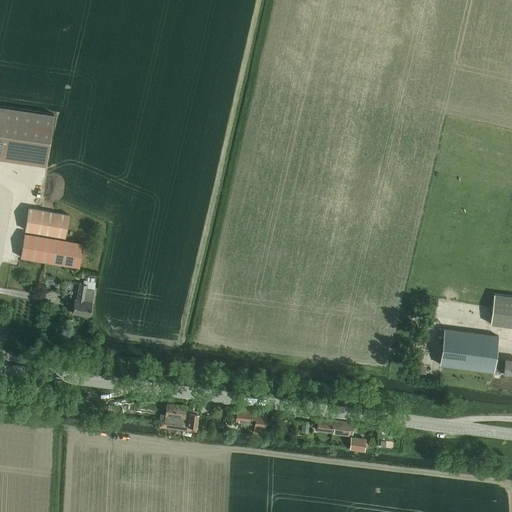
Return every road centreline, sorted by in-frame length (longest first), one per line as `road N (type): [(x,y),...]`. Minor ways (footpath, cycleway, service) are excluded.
road 1 (secondary): [(511,435),(0,369)]
road 2 (track): [(0,419),(510,483)]
